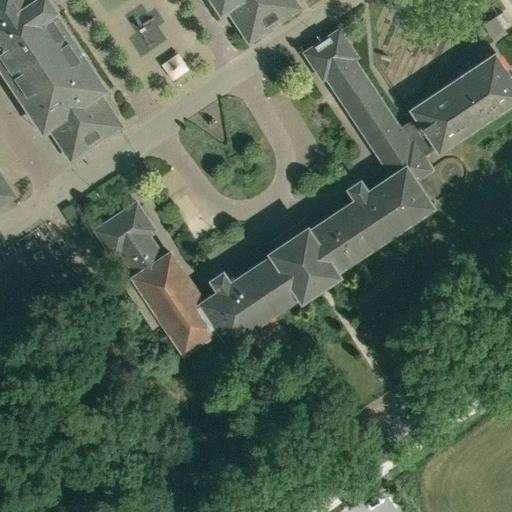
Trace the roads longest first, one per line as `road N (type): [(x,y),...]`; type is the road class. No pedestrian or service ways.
road 1 (unknown): [(0,246),(371,0)]
road 2 (tertiary): [(279,511),(511,352)]
